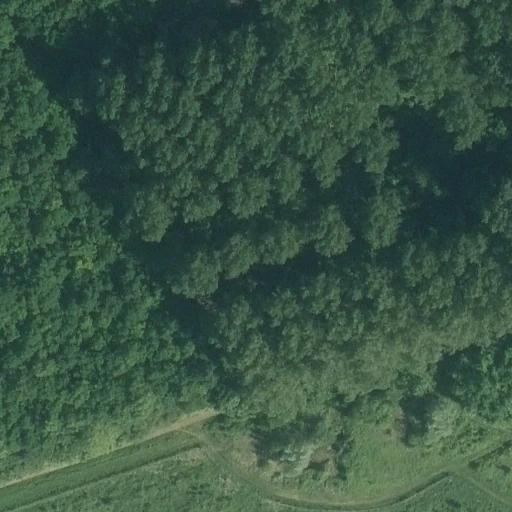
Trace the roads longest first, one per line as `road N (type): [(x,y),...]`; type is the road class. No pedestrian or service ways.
road 1 (track): [(16,0),(266,393)]
road 2 (track): [(0,481),(266,393)]
road 3 (track): [(266,393),(511,313)]
road 4 (track): [(51,61),(246,0)]
